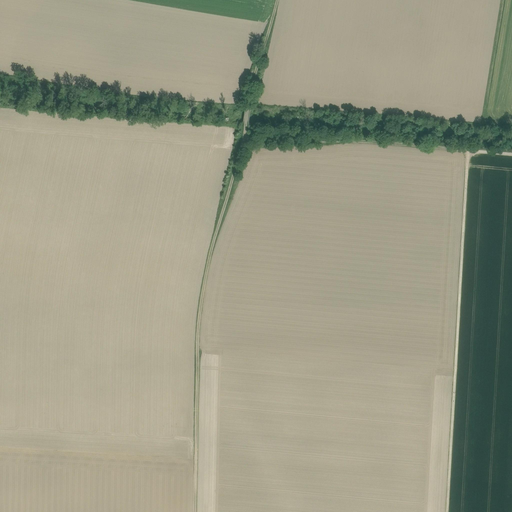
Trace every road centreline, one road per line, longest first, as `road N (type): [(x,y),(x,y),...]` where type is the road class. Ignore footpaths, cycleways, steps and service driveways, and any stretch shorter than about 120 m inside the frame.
road 1 (track): [(195,511),(201,283),(277,0)]
road 2 (track): [(447,511),(468,150)]
road 3 (track): [(511,154),(243,141)]
road 4 (track): [(503,0),(482,121)]
